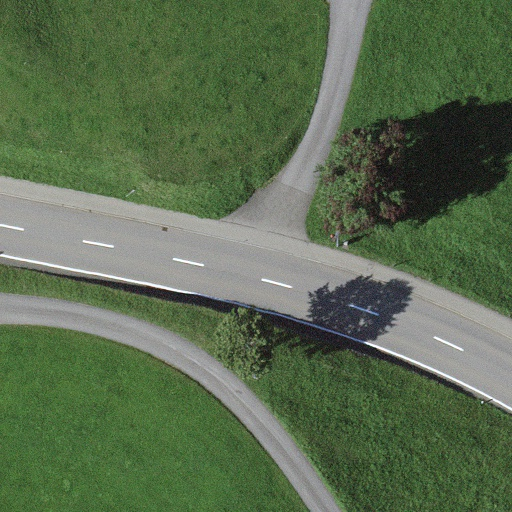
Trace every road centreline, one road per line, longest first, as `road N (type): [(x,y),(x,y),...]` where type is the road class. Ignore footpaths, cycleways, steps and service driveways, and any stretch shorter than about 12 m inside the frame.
road 1 (tertiary): [(511,378),(434,335),(259,279),(0,225)]
road 2 (track): [(259,279),(268,242),(317,145),(358,0)]
